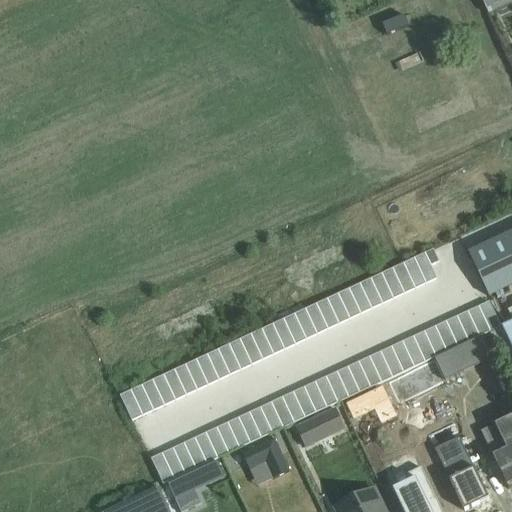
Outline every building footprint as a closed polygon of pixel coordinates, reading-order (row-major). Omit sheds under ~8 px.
[(511,0),(483,0),(489,13),(511,3),(511,0)] [(511,229),(467,250),(489,297),(511,286),(511,229)] [(433,250),(425,254),(431,266),(439,262),(433,250)] [(425,254),(414,259),(426,284),(437,279),(431,266),(425,254)] [(414,259),(403,264),(415,289),(426,284),(414,259)] [(403,264),(392,269),(404,294),(415,289),(403,264)] [(392,269),(382,274),(393,299),(404,294),(392,269)] [(382,274),(371,279),(382,304),(393,299),(382,274)] [(371,279),(360,284),(372,309),(382,304),(371,279)] [(360,284),(349,289),(361,314),(372,309),(360,284)] [(349,289),(338,294),(350,319),(361,314),(349,289)] [(338,294),(327,299),(339,325),(350,319),(338,294)] [(327,299),(316,305),(328,330),(339,325),(327,299)] [(490,302),(479,307),(491,332),(501,327),(490,302)] [(316,305),(306,310),(317,335),(328,330),(316,305)] [(479,307),(468,312),(480,337),(491,332),(479,307)] [(306,310),(295,315),(306,340),(317,335),(306,310)] [(468,312),(457,317),(469,343),(480,337),(468,312)] [(295,315),(284,320),(295,345),(306,340),(295,315)] [(457,317),(446,322),(458,347),(469,343),(457,317)] [(284,320),(273,325),(285,350),(295,345),(284,320)] [(446,322),(435,327),(447,353),(458,347),(446,322)] [(511,323),(503,328),(511,347),(511,323)] [(273,325),(262,330),(274,355),(285,350),(273,325)] [(435,327),(424,332),(436,358),(447,353),(435,327)] [(262,330),(251,335),(263,360),(274,355),(262,330)] [(424,332),(414,337),(425,363),(436,358),(424,332)] [(251,335),(240,340),(251,366),(263,360),(251,335)] [(414,337),(403,342),(415,368),(425,363),(414,337)] [(482,337),(435,360),(446,381),(493,359),(482,337)] [(240,340),(229,345),(241,371),(251,366),(240,340)] [(403,342),(392,347),(404,373),(415,368),(403,342)] [(229,345),(218,350),(230,376),(241,371),(229,345)] [(392,347),(381,352),(393,378),(404,373),(392,347)] [(218,350),(207,356),(219,381),(230,376),(218,350)] [(381,352),(370,358),(382,383),(393,378),(381,352)] [(207,356),(196,361),(208,386),(219,381),(207,356)] [(370,358),(359,363),(371,388),(382,383),(370,358)] [(196,361),(185,366),(197,391),(208,386),(196,361)] [(359,363),(348,368),(360,393),(371,388),(359,363)] [(185,366),(175,371),(186,396),(197,391),(185,366)] [(348,368),(337,373),(349,398),(360,393),(348,368)] [(175,371),(164,376),(176,401),(186,396),(175,371)] [(337,373),(326,378),(338,403),(349,398),(337,373)] [(164,376),(153,381),(165,406),(176,401),(164,376)] [(326,378),(315,383),(327,409),(338,403),(326,378)] [(153,381),(142,386),(154,411),(165,406),(153,381)] [(315,383),(304,388),(316,413),(327,409),(315,383)] [(142,386),(131,391),(143,416),(154,411),(142,386)] [(304,388),(293,393),(305,419),(316,413),(304,388)] [(131,391),(120,396),(132,422),(143,416),(131,391)] [(293,393),(282,398),(294,424),(305,419),(293,393)] [(282,398),(272,403),(283,429),(294,424),(282,398)] [(272,403),(261,408),(272,434),(283,429),(272,403)] [(261,408),(250,414),(262,439),(272,434),(261,408)] [(336,410),(322,416),(332,436),(345,429),(336,410)] [(508,445),(494,452),(511,489),(511,488),(511,412),(495,420),(508,445)] [(250,414),(238,419),(251,444),(262,439),(250,414)] [(238,419),(228,424),(240,449),(251,444),(238,419)] [(375,421),(363,426),(382,467),(394,462),(375,421)] [(310,422),(297,428),(306,448),(319,442),(310,422)] [(228,424),(217,429),(229,454),(240,449),(228,424)] [(217,429),(206,434),(218,459),(229,454),(217,429)] [(206,434),(195,439),(207,464),(218,459),(206,434)] [(460,438),(435,450),(465,511),(489,500),(460,438)] [(195,439),(184,444),(196,469),(207,464),(195,439)] [(275,440),(243,455),(250,471),(266,463),(274,480),(290,472),(289,471),(290,471),(275,440)] [(184,444),(173,449),(185,474),(196,469),(184,444)] [(173,449),(162,454),(174,479),(185,474),(173,449)] [(162,454),(152,459),(163,484),(174,479),(162,454)] [(223,459),(179,479),(188,500),(232,480),(223,459)] [(410,483),(392,491),(402,511),(440,511),(421,470),(407,477),(410,483)] [(161,486),(107,511),(150,511),(169,503),(161,486)]
